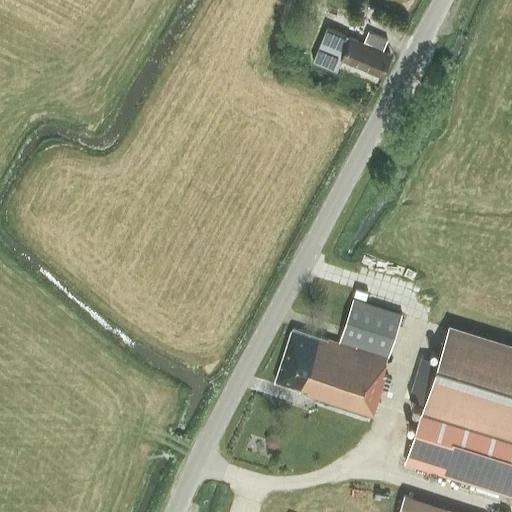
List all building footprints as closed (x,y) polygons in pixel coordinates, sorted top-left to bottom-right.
[(368,31),(363,42),(350,37),(350,38),(333,31),(325,51),(341,58),(341,59),(381,75),(390,54),(382,51),(387,39),(368,31)] [(440,294),(441,280),(413,276),(411,290),(440,294)] [(356,346),(356,345),(363,348),(388,355),(401,313),(352,297),(338,340),(356,346)] [(371,416),(384,375),(381,374),(387,356),(363,348),(356,346),(355,348),(292,327),(274,381),(299,389),(298,392),(371,416)] [(511,348),(448,329),(407,462),(511,494),(511,348)] [(462,511),(404,493),(397,511),(462,511)]
